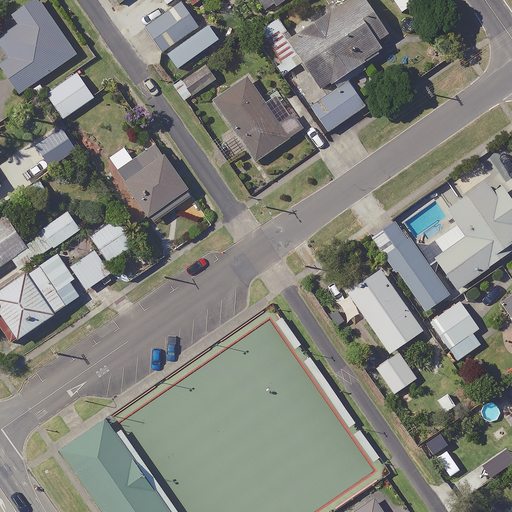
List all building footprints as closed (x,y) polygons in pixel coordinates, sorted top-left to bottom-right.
[(80,52),(42,0),(34,0),(14,15),(21,25),(0,40),(0,43),(10,57),(0,64),(0,65),(21,95),(80,52)] [(387,34),(363,0),(351,0),(291,42),(277,22),(261,33),(282,64),(277,68),(284,78),(304,64),(323,92),(381,51),(375,42),(387,34)] [(200,28),(183,3),(147,28),(163,53),(200,28)] [(95,98),(78,74),(47,96),(64,120),(95,98)] [(288,142),(247,80),(214,102),(255,163),(288,142)] [(365,107),(348,82),(312,107),(330,132),(365,107)] [(191,197),(156,146),(118,172),(153,223),(191,197)] [(511,252),(508,247),(511,244),(511,198),(496,176),(450,208),(461,225),(428,248),(458,291),(511,252)] [(80,230),(68,212),(24,242),(7,217),(0,221),(0,268),(13,259),(20,270),(80,230)] [(136,245),(118,220),(92,238),(110,263),(136,245)] [(449,296),(397,223),(373,240),(426,312),(449,296)] [(111,275),(96,252),(72,268),(88,290),(111,275)] [(85,294),(58,255),(0,294),(0,313),(19,340),(85,294)] [(423,333),(382,272),(338,301),(353,323),(364,315),(390,354),(423,333)] [(511,295),(501,303),(511,318),(511,295)] [(479,328),(460,302),(431,322),(458,361),(480,345),(472,333),(479,328)] [(415,380),(397,358),(379,372),(396,395),(415,380)] [(450,391),(436,399),(445,415),(459,406),(450,391)] [(140,511),(87,437),(36,473),(64,511),(140,511)] [(384,511),(373,494),(345,511),(384,511)]
